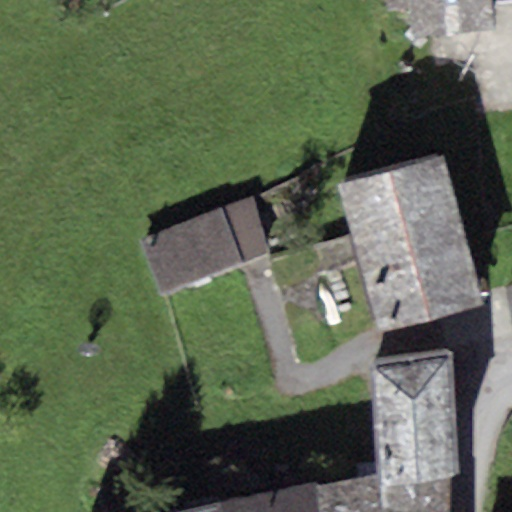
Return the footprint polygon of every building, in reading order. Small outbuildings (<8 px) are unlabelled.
[(410,0),(415,43),(498,35),(494,0),(410,0)] [(481,307),(444,161),(340,188),(377,334),(481,307)] [(254,200),(143,242),(163,295),(274,252),(254,200)] [(451,351),(372,361),(378,479),(380,487),(452,482),(451,351)] [(320,488),(322,511),(450,511),(452,482),(380,487),(378,479),(320,488)] [(220,503),(222,511),(322,511),(320,488),(220,503)] [(222,511),(220,503),(185,511),(222,511)]
